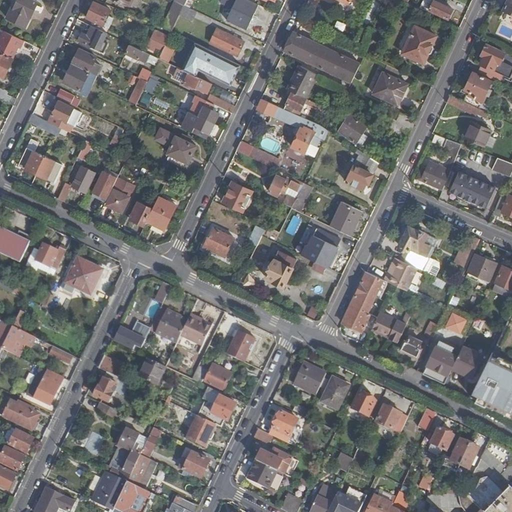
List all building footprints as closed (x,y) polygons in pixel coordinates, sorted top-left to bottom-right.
[(33,0),(19,0),(15,9),(11,8),(7,18),(26,27),(38,2),(33,0)] [(255,15),(260,5),(249,0),(235,0),(241,3),(238,10),(244,13),(242,18),(231,13),(228,20),(248,30),(252,22),(255,15)] [(424,0),(421,9),(448,22),(454,11),(431,0),(424,0)] [(173,31),(181,14),(185,6),(178,2),(166,28),(173,31)] [(109,16),(111,11),(95,3),(87,18),(108,28),(113,18),(109,16)] [(194,20),(197,12),(185,6),(181,14),(194,20)] [(339,20),(336,27),(345,31),(349,24),(339,20)] [(101,31),(87,24),(79,41),(104,53),(110,43),(98,37),(101,31)] [(433,45),(437,36),(417,27),(404,54),(424,63),(429,54),(432,53),(434,48),(433,45)] [(239,56),(245,42),(219,29),(212,42),(239,56)] [(164,50),(168,41),(163,38),(165,34),(158,30),(149,47),(156,50),(158,47),(164,50)] [(0,53),(13,60),(19,49),(21,49),(25,42),(5,32),(0,42),(0,53)] [(285,50),(353,83),(362,64),(295,32),(285,50)] [(232,86),(241,65),(196,42),(182,69),(189,73),(196,76),(199,70),(232,86)] [(131,45),(127,53),(145,62),(149,54),(131,45)] [(483,65),(480,72),(500,82),(503,75),(511,78),(511,76),(511,56),(488,45),(483,55),(485,56),(481,64),(483,65)] [(78,54),(73,65),(96,76),(101,65),(95,62),(96,58),(73,47),(72,51),(78,54)] [(0,77),(4,79),(13,60),(0,53),(0,77)] [(96,76),(73,65),(65,83),(87,94),(96,76)] [(308,99),(319,76),(301,65),(288,90),(293,92),(308,99)] [(208,93),(212,84),(196,76),(189,73),(184,85),(193,89),(195,87),(208,93)] [(400,105),(410,85),(385,73),(375,93),(400,105)] [(466,102),(480,109),(493,82),(474,73),(466,90),(471,93),(466,102)] [(137,105),(148,82),(141,79),(131,102),(137,105)] [(58,98),(61,99),(72,104),(75,97),(61,90),(58,98)] [(0,98),(10,104),(13,98),(0,91),(0,98)] [(146,92),(143,102),(150,105),(153,94),(146,92)] [(285,109),(299,116),(306,103),(323,111),(326,108),(308,99),(293,92),(285,109)] [(232,113),(235,107),(210,95),(207,101),(232,113)] [(466,102),(451,95),(448,102),(462,109),(464,107),(488,118),(490,113),(480,109),(466,102)] [(155,104),(169,108),(171,102),(157,98),(155,104)] [(318,137),(325,140),(329,131),(320,125),(299,116),(285,109),(262,98),(257,108),(298,127),(296,132),(297,137),(296,139),(298,141),(294,148),(306,154),(311,144),(314,145),(318,137)] [(50,123),(57,126),(60,128),(71,133),(73,127),(76,128),(85,110),(72,104),(61,99),(50,123)] [(200,116),(215,124),(220,114),(211,109),(212,107),(209,105),(207,108),(205,107),(200,116)] [(211,130),(215,124),(200,116),(193,113),(188,122),(186,121),(182,128),(192,133),(195,127),(197,128),(197,130),(199,132),(200,130),(210,134),(211,130)] [(398,121),(413,131),(417,122),(402,113),(398,121)] [(32,114),(28,123),(45,132),(48,128),(54,131),(57,126),(50,123),(32,114)] [(337,137),(354,148),(368,127),(351,116),(337,137)] [(391,129),(409,140),(413,131),(398,121),(395,120),(391,129)] [(484,147),(492,132),(474,123),(466,138),(484,147)] [(222,135),(225,129),(215,124),(211,130),(222,135)] [(188,164),(197,146),(188,142),(190,138),(184,135),(182,139),(163,130),(158,139),(173,146),(169,154),(188,164)] [(116,154),(118,155),(125,140),(121,138),(114,153),(116,154)] [(462,144),(448,138),(445,146),(450,148),(448,153),(457,157),(462,144)] [(78,157),(84,159),(92,142),(86,140),(78,157)] [(242,141),(237,150),(277,170),(281,161),(242,141)] [(19,166),(37,175),(46,157),(28,148),(19,166)] [(370,184),(380,164),(359,151),(357,154),(361,156),(348,182),(364,190),(367,183),(370,184)] [(46,157),(37,175),(55,183),(63,165),(46,157)] [(511,172),(511,162),(498,157),(493,169),(511,176),(511,172)] [(418,178),(434,186),(442,167),(430,162),(427,169),(423,168),(418,178)] [(73,186),(86,193),(95,174),(79,165),(74,176),(77,178),(73,186)] [(119,175),(105,168),(103,171),(118,178),(119,175)] [(145,175),(165,185),(168,179),(147,169),(145,175)] [(295,179),(303,183),(307,174),(299,170),(295,179)] [(497,188),(460,170),(451,190),(488,207),(497,188)] [(117,179),(118,178),(103,171),(93,193),(107,200),(112,190),(117,179)] [(279,196),(287,180),(278,176),(270,192),(279,196)] [(117,179),(112,190),(115,191),(106,208),(113,211),(114,209),(122,212),(134,187),(117,179)] [(170,188),(173,181),(168,179),(165,185),(170,188)] [(297,192),(300,184),(292,180),(289,188),(297,192)] [(232,206),(241,186),(233,182),(223,202),(232,206)] [(66,183),(58,199),(65,202),(70,190),(68,190),(70,185),(66,183)] [(304,184),(292,208),(302,213),(314,189),(304,184)] [(503,191),(494,211),(502,214),(503,212),(511,195),(503,191)] [(107,200),(93,193),(91,196),(106,203),(107,200)] [(159,196),(147,221),(164,230),(176,205),(159,196)] [(143,226),(152,209),(139,202),(131,217),(135,219),(135,222),(143,226)] [(332,227),(346,234),(351,236),(364,213),(344,203),(332,227)] [(0,254),(20,265),(32,241),(23,237),(21,241),(17,239),(18,237),(0,228),(0,254)] [(415,267),(426,272),(433,259),(430,257),(434,247),(424,242),(427,234),(418,229),(417,230),(412,228),(408,231),(406,230),(404,236),(405,237),(401,246),(410,252),(405,262),(415,267)] [(204,247),(225,257),(233,239),(213,229),(204,247)] [(254,244),(258,246),(264,232),(260,230),(254,244)] [(339,247),(311,233),(301,254),(329,268),(339,247)] [(467,268),(481,239),(474,236),(469,244),(465,242),(455,262),(467,268)] [(53,280),(67,251),(61,247),(58,252),(44,245),(41,251),(34,248),(25,267),(53,280)] [(509,266),(511,259),(511,252),(507,251),(502,263),(509,266)] [(469,271),(489,281),(497,263),(477,254),(469,271)] [(400,260),(395,257),(387,273),(392,275),(400,260)] [(91,296),(103,271),(79,259),(67,284),(91,296)] [(284,288),(293,269),(275,260),(267,278),(275,282),(275,283),(284,288)] [(415,267),(405,262),(400,260),(392,275),(387,273),(383,281),(387,283),(393,286),(397,287),(404,291),(415,267)] [(511,290),(511,270),(504,266),(496,284),(511,290)] [(367,273),(359,289),(376,297),(383,281),(367,273)] [(0,287),(12,294),(16,287),(0,279),(0,287)] [(387,283),(383,281),(376,297),(380,299),(387,283)] [(171,287),(163,284),(155,300),(163,305),(171,287)] [(397,287),(393,286),(385,302),(385,303),(389,304),(397,287)] [(359,289),(351,306),(367,314),(376,297),(359,289)] [(48,308),(53,297),(48,294),(42,305),(48,308)] [(451,303),(462,308),(464,303),(453,298),(451,303)] [(145,316),(156,320),(160,306),(149,303),(145,316)] [(385,303),(372,330),(388,338),(389,337),(399,342),(407,325),(404,323),(392,317),(396,308),(389,304),(385,303)] [(319,320),(323,311),(313,306),(309,315),(319,320)] [(351,306),(342,324),(362,333),(370,315),(367,314),(351,306)] [(427,337),(432,340),(446,311),(441,308),(427,337)] [(178,344),(188,322),(167,312),(161,309),(151,331),(178,344)] [(404,323),(407,325),(413,311),(411,310),(404,323)] [(28,315),(20,311),(13,327),(20,331),(28,315)] [(207,323),(191,316),(190,319),(206,326),(207,323)] [(206,326),(190,319),(188,322),(178,344),(199,354),(211,329),(206,326)] [(13,327),(0,320),(0,354),(2,350),(13,327)] [(2,350),(20,358),(31,336),(20,331),(13,327),(2,350)] [(133,349),(132,352),(139,355),(146,341),(132,334),(133,333),(128,330),(127,331),(121,329),(115,341),(133,349)] [(256,340),(239,331),(228,354),(245,363),(256,340)] [(402,350),(417,358),(421,350),(419,349),(422,343),(408,337),(402,350)] [(424,374),(445,384),(452,369),(454,365),(457,357),(453,355),(455,349),(440,342),(424,374)] [(70,364),(74,356),(46,343),(42,350),(50,354),(51,355),(70,364)] [(464,370),(463,374),(473,379),(484,357),(462,347),(457,357),(454,365),(464,370)] [(511,416),(511,363),(491,353),(471,397),(511,416)] [(128,368),(105,357),(99,369),(106,372),(121,379),(123,379),(128,368)] [(166,368),(149,359),(141,377),(158,385),(166,368)] [(315,395),(325,374),(304,364),(294,385),(315,395)] [(206,382),(224,390),(232,374),(213,365),(206,382)] [(454,365),(452,369),(463,374),(464,370),(454,365)] [(208,370),(200,367),(193,381),(201,384),(208,370)] [(50,406),(63,379),(40,368),(27,395),(50,406)] [(121,379),(106,372),(95,395),(110,403),(116,391),(121,379)] [(338,410),(350,386),(333,378),(321,403),(338,410)] [(130,383),(123,379),(121,379),(116,391),(124,395),(130,383)] [(368,417),(376,402),(360,394),(352,409),(368,417)] [(217,424),(223,427),(226,421),(229,422),(237,405),(220,397),(209,421),(217,424)] [(3,416),(32,430),(40,415),(10,400),(3,416)] [(119,422),(123,413),(100,402),(97,411),(119,422)] [(296,406),(294,412),(305,417),(308,412),(296,406)] [(393,431),(401,414),(385,406),(377,423),(393,431)] [(428,432),(437,414),(427,410),(419,428),(428,432)] [(281,412),(270,435),(280,440),(283,435),(289,437),(298,420),(281,412)] [(217,424),(209,421),(200,417),(188,439),(206,447),(217,424)] [(4,441),(27,453),(34,439),(10,428),(4,441)] [(150,459),(163,432),(155,428),(143,452),(142,455),(150,459)] [(446,452),(453,436),(438,429),(431,444),(446,452)] [(270,435),(259,430),(255,438),(266,443),(270,435)] [(451,461),(460,466),(470,444),(461,440),(451,461)] [(470,444),(460,466),(469,470),(479,449),(470,444)] [(0,462),(18,471),(25,455),(6,446),(0,458),(0,462)] [(128,482),(142,455),(143,452),(135,449),(130,458),(127,457),(124,463),(127,465),(121,476),(120,475),(120,473),(110,468),(108,473),(116,476),(128,482)] [(511,488),(511,489),(511,476),(486,450),(481,460),(511,488)] [(262,453),(257,461),(283,475),(284,476),(292,460),(273,451),(270,456),(262,453)] [(349,470),(354,459),(343,452),(337,463),(349,470)] [(202,478),(210,461),(193,453),(189,461),(185,469),(185,470),(202,478)] [(157,467),(159,464),(150,459),(142,455),(128,482),(139,487),(151,462),(154,464),(153,465),(157,467)] [(283,475),(257,461),(247,480),(273,494),(283,475)] [(146,491),(157,467),(153,465),(154,464),(151,462),(139,487),(146,491)] [(12,484),(16,475),(0,467),(0,486),(11,492),(14,486),(12,484)] [(108,473),(107,471),(102,480),(105,481),(99,494),(96,493),(92,501),(114,511),(116,509),(116,507),(128,482),(116,476),(108,473)] [(429,491),(434,480),(426,476),(421,487),(429,491)] [(466,496),(482,511),(511,511),(511,489),(511,488),(504,495),(487,478),(481,480),(476,492),(466,496)] [(105,481),(102,480),(96,493),(99,494),(105,481)] [(145,511),(153,494),(146,491),(139,487),(128,482),(116,507),(116,509),(120,511),(145,511)] [(333,503),(338,493),(324,486),(318,496),(333,503)] [(69,511),(74,502),(47,489),(36,511),(57,511),(60,508),(69,511)] [(359,511),(363,505),(338,493),(333,503),(329,511),(359,511)] [(405,511),(412,499),(399,493),(393,505),(390,511),(405,511)] [(482,511),(466,496),(464,495),(447,496),(428,496),(426,502),(430,505),(430,507),(433,509),(460,509),(463,511),(482,511)] [(311,511),(329,511),(333,503),(318,496),(311,511)] [(189,511),(196,511),(199,508),(177,497),(174,504),(189,511)] [(368,511),(390,511),(393,505),(376,497),(368,511)] [(171,511),(174,504),(164,499),(161,506),(168,510),(171,511)] [(281,509),(286,511),(298,511),(301,507),(286,499),(281,509)]
